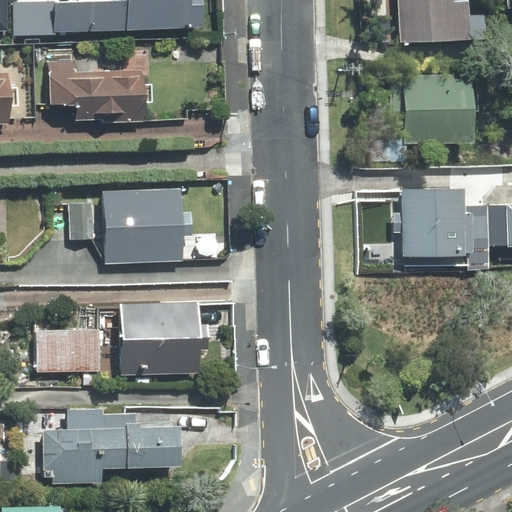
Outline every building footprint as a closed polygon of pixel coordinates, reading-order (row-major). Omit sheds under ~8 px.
[(117,0),(118,3),(13,6),(14,34),(192,29),(191,0),(117,0)] [(390,0),(393,46),(479,42),(478,18),(458,18),(456,0),(390,0)] [(133,121),(132,74),(65,76),(65,66),(44,67),(45,104),(71,104),(71,123),(133,121)] [(465,76),(383,77),(384,115),(395,115),(395,147),(466,146),(465,76)] [(446,188),(396,190),(398,261),(511,258),(511,201),(481,202),(481,213),(446,213),(446,188)] [(170,193),(98,197),(102,264),(174,260),(170,193)] [(84,209),(67,210),(69,240),(86,239),(84,209)] [(188,306),(116,309),(119,375),(191,372),(188,306)] [(94,333),(34,335),(35,372),(96,369),(94,333)] [(167,430),(43,435),(44,466),(52,466),(53,480),(95,479),(95,468),(168,466),(167,430)]
